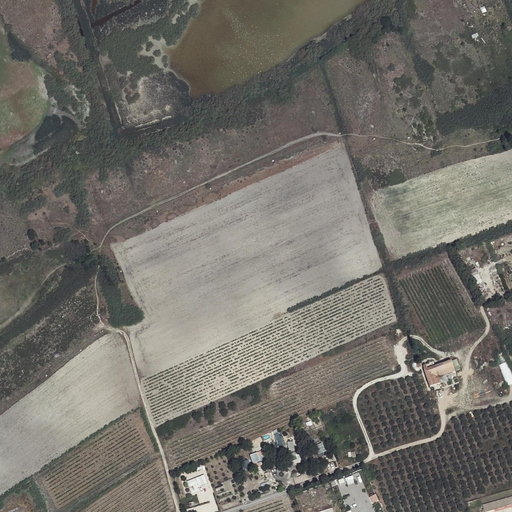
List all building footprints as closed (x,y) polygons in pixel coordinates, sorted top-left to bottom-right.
[(476,284),(483,281),(476,267),(470,270),(476,284)] [(501,363),(507,361),(504,355),(498,357),(501,363)] [(425,371),(430,387),(441,384),(439,378),(455,372),(452,361),(425,371)] [(508,385),(511,383),(511,372),(507,361),(500,364),(508,385)] [(280,448),(285,446),(280,431),(275,433),(280,448)] [(288,442),(289,449),(297,448),(296,440),(288,442)] [(316,444),(319,457),(326,455),(323,442),(316,444)] [(262,460),(254,463),(256,467),(270,461),(265,449),(258,452),(262,460)] [(293,463),(302,461),(299,450),(290,453),(293,463)] [(253,462),(260,460),(258,452),(251,454),(253,462)] [(191,488),(208,482),(205,474),(188,480),(191,488)] [(373,503),(379,500),(376,493),(370,496),(373,503)] [(511,496),(482,505),(484,511),(485,511),(511,504),(511,496)]
